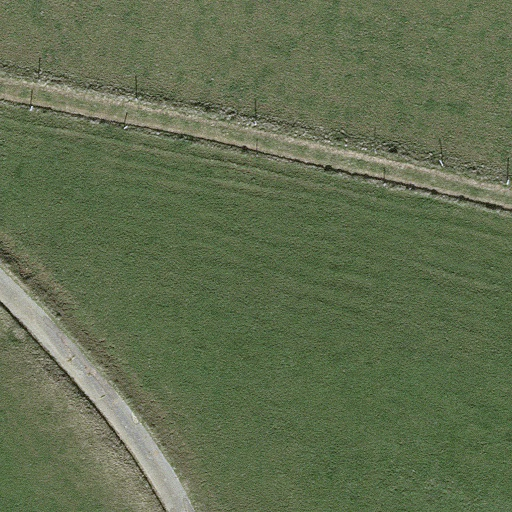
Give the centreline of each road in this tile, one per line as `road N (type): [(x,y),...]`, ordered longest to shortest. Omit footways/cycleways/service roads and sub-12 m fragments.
road 1 (track): [(0,98),(511,211)]
road 2 (track): [(0,279),(135,434),(177,511)]
